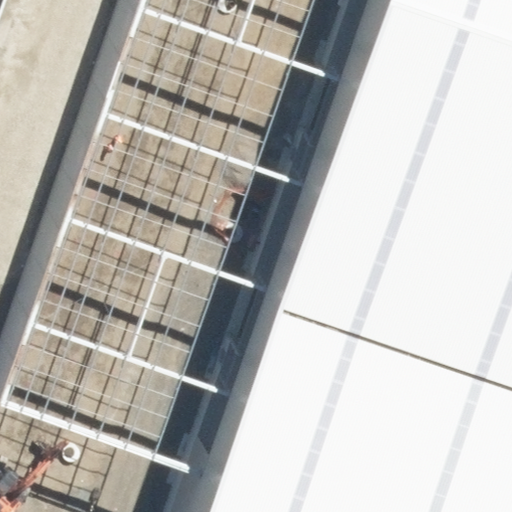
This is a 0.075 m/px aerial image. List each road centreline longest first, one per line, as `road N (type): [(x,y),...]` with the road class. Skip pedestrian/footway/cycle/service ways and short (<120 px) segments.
road 1 (unknown): [(485,155),(356,511)]
road 2 (unknown): [(185,308),(279,81)]
road 3 (unknown): [(68,0),(279,81)]
road 4 (unknown): [(279,81),(485,155)]
